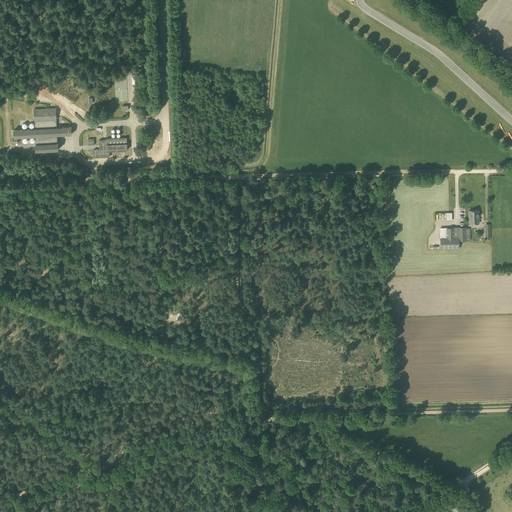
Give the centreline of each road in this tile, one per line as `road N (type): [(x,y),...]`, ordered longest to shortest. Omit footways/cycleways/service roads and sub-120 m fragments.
road 1 (track): [(456,171),(0,183)]
road 2 (track): [(401,413),(225,424),(0,501)]
road 3 (track): [(149,178),(161,216),(165,330),(116,400),(98,435),(93,470)]
road 4 (track): [(0,309),(107,214),(157,209)]
road 5 (unclassified): [(511,76),(411,0)]
road 6 (unclassified): [(164,123),(158,0)]
